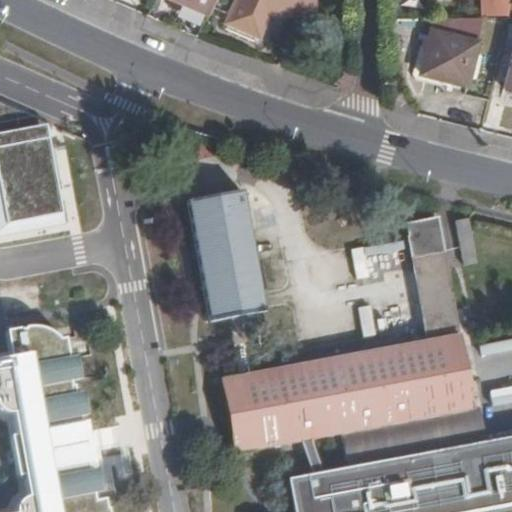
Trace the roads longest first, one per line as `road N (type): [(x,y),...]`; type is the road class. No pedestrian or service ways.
road 1 (secondary): [(356,139),(143,69),(0,0)]
road 2 (secondary): [(511,179),(356,139)]
road 3 (residential): [(366,0),(367,94),(356,139)]
